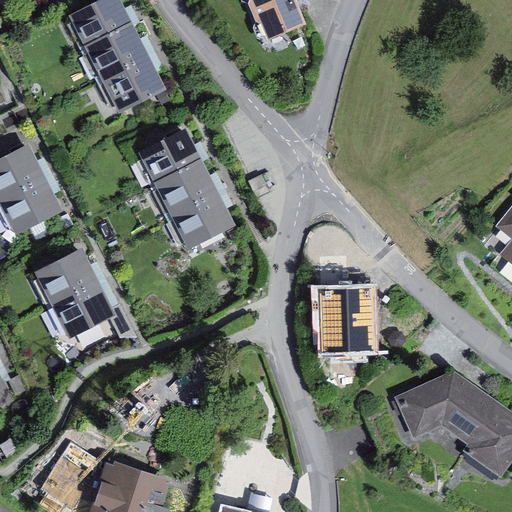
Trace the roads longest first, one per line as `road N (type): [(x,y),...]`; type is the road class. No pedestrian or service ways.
road 1 (residential): [(325,511),(282,320),(285,261),(307,164)]
road 2 (residential): [(307,164),(438,305),(511,362)]
road 3 (residential): [(307,164),(171,0)]
road 4 (residential): [(307,164),(355,0)]
